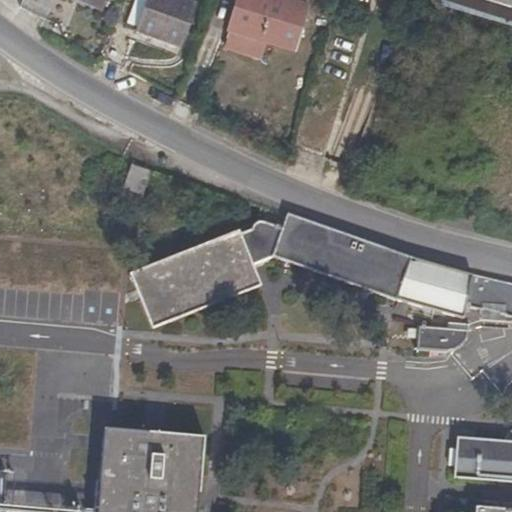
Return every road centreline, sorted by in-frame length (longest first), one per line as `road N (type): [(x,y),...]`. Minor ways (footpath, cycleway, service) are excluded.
road 1 (tertiary): [(511,264),(315,200),(177,138),(49,68),(0,28)]
road 2 (track): [(315,200),(202,178),(0,82)]
